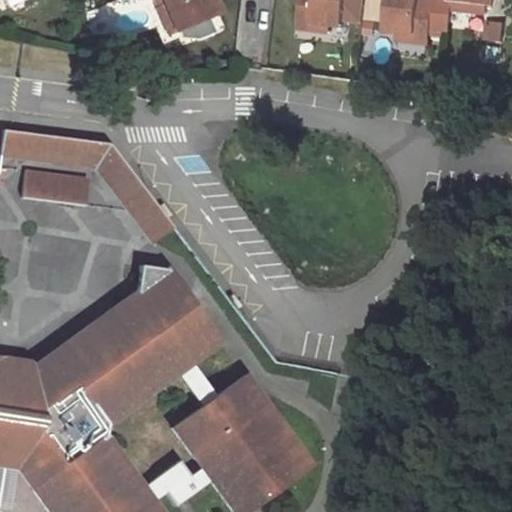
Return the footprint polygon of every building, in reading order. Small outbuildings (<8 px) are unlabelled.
[(160,0),(162,3),(156,6),(161,19),(167,17),(173,31),(220,12),(214,0),(160,0)] [(300,0),(298,22),(312,23),(312,31),(329,32),(329,25),(343,27),(343,20),(363,22),(365,0),(300,0)] [(431,28),(434,0),(387,0),(384,31),(397,33),(397,40),(416,42),(417,35),(431,37),(431,28)] [(493,0),(434,0),(431,28),(450,31),(452,17),(453,1),(467,2),(465,19),(480,21),(481,4),(493,5),(493,0)] [(452,17),(465,19),(467,2),(453,1),(452,17)] [(167,34),(173,31),(167,17),(161,19),(167,34)] [(297,29),(312,31),(312,23),(298,22),(297,29)] [(430,43),(431,37),(417,35),(416,42),(430,43)] [(0,154),(17,157),(20,132),(3,130),(0,154)] [(152,242),(171,228),(107,143),(20,132),(17,157),(95,168),(152,242)] [(90,181),(28,175),(24,202),(86,209),(90,181)] [(4,363),(0,361),(0,464),(15,467),(48,511),(156,511),(150,503),(141,489),(104,440),(106,426),(175,374),(191,363),(220,341),(165,268),(139,261),(132,295),(33,367),(4,363)] [(214,395),(191,363),(175,374),(200,405),(214,395)] [(243,373),(214,395),(200,405),(167,429),(197,468),(207,483),(228,511),(245,511),(250,508),(259,502),(271,494),(311,465),(257,393),(243,373)] [(15,467),(0,464),(0,500),(9,502),(15,467)] [(186,499),(207,483),(197,468),(185,477),(175,464),(141,489),(150,503),(164,493),(175,507),(179,505),(182,502),(186,499)]
